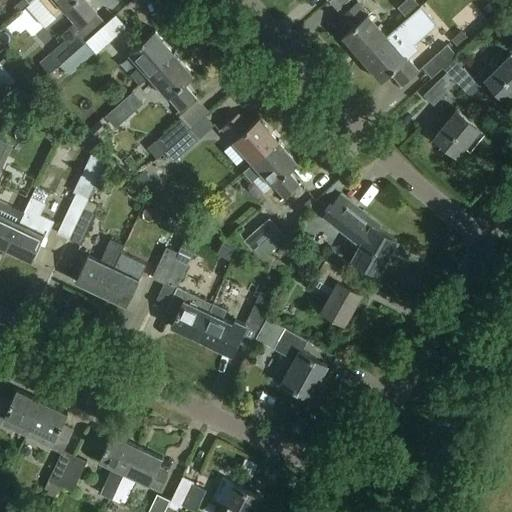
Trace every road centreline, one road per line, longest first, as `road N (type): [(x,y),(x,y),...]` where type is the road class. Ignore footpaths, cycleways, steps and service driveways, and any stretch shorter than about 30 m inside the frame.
road 1 (residential): [(347,480),(0,316)]
road 2 (residential): [(484,237),(377,151),(242,0)]
road 3 (residential): [(347,480),(484,237)]
